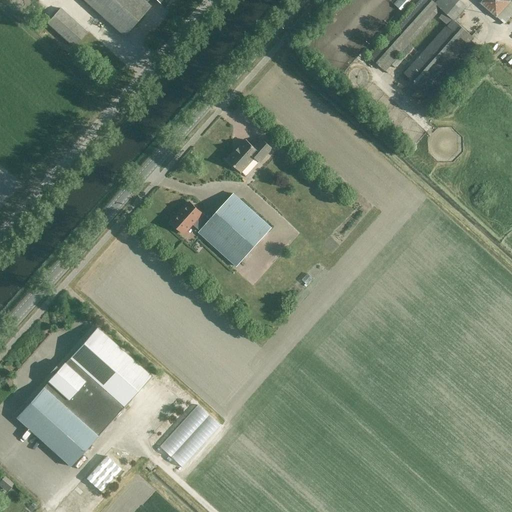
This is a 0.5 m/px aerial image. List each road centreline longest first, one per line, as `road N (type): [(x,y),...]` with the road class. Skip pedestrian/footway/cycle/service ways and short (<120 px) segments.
road 1 (tertiary): [(0,332),(297,0)]
road 2 (unclassified): [(0,231),(212,0)]
road 3 (track): [(0,413),(71,480),(118,430),(211,511)]
road 4 (track): [(181,484),(313,327)]
